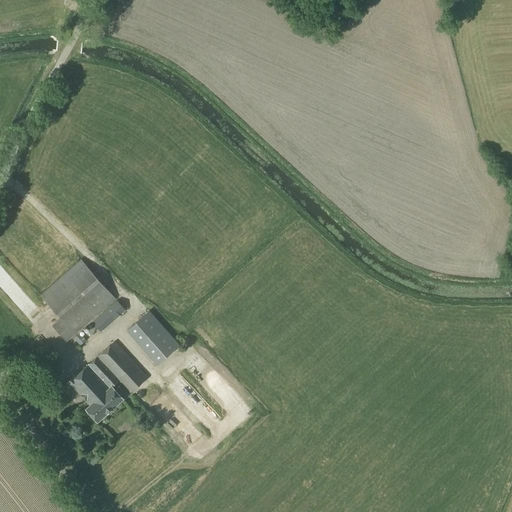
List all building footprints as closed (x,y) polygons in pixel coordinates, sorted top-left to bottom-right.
[(66,342),(115,299),(81,260),(41,296),(61,318),(52,326),(66,342)] [(101,333),(126,311),(117,300),(92,322),(101,333)] [(157,364),(179,345),(149,311),(127,330),(157,364)] [(130,359),(114,342),(90,363),(69,382),(90,406),(86,409),(98,422),(123,399),(111,386),(118,380),(130,393),(147,377),(132,361),(133,361),(131,358),(130,359)] [(192,411),(208,402),(195,380),(179,390),(192,411)]
